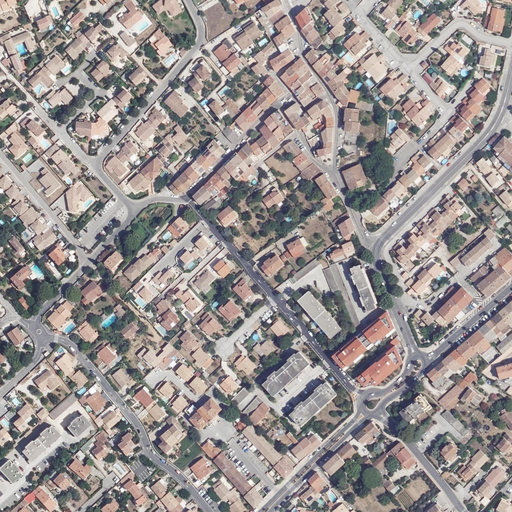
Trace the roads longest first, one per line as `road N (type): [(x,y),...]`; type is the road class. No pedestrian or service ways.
road 1 (residential): [(38,331),(69,343),(136,421),(152,457),(209,511)]
road 2 (residential): [(185,199),(275,104),(335,179)]
road 3 (residential): [(511,72),(484,139),(376,248)]
road 4 (residential): [(93,166),(201,41),(188,0)]
road 5 (secondary): [(360,407),(259,511)]
road 6 (residential): [(406,301),(389,247),(449,187)]
road 7 (residential): [(88,264),(0,154)]
road 8 (secondary): [(270,510),(369,414)]
road 9 (residential): [(366,394),(275,299)]
road 10 (tertiary): [(463,511),(379,411)]
road 11 (residential): [(511,44),(461,23),(408,67)]
